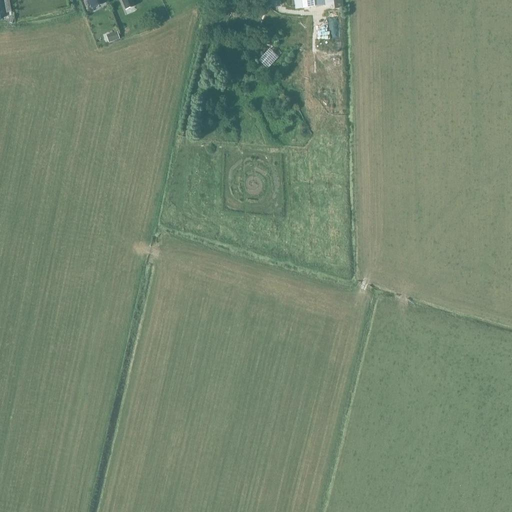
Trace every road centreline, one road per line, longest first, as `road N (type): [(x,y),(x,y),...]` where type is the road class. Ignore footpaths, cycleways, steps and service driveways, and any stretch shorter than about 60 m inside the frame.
road 1 (track): [(368,276),(360,0)]
road 2 (track): [(139,250),(356,305)]
road 3 (track): [(305,511),(356,305)]
road 4 (track): [(356,305),(368,276),(405,286),(391,360)]
